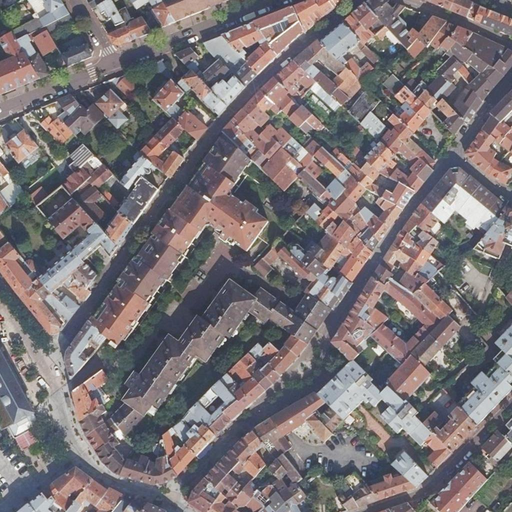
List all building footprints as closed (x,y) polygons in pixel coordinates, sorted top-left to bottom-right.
[(0,0),(0,10),(2,14),(25,0),(0,0)] [(35,19),(12,32),(18,41),(45,27),(70,14),(60,0),(27,0),(37,13),(33,15),(35,19)] [(88,4),(91,10),(97,7),(107,0),(111,0),(113,3),(118,0),(94,0),(88,4)] [(118,46),(132,40),(118,12),(113,3),(111,0),(107,0),(97,7),(106,22),(111,19),(115,26),(120,24),(122,29),(118,31),(108,36),(113,44),(118,46)] [(153,10),(164,27),(165,27),(175,22),(161,0),(130,0),(136,9),(150,2),(154,9),(153,10)] [(161,0),(175,22),(229,0),(161,0)] [(311,0),(293,8),(303,31),(304,33),(344,0),(311,0)] [(369,0),(366,3),(386,25),(386,26),(395,19),(395,20),(406,7),(398,4),(388,11),(385,8),(383,6),(389,1),(387,0),(369,0)] [(424,0),(449,10),(453,0),(424,0)] [(474,20),(480,5),(467,0),(453,0),(449,10),(474,20)] [(392,2),(385,8),(388,11),(398,4),(392,2)] [(359,9),(354,14),(368,29),(372,25),(377,29),(379,32),(386,25),(366,3),(359,9)] [(485,7),(480,5),(474,20),(511,35),(511,19),(509,18),(486,9),(485,7)] [(118,12),(132,40),(139,37),(151,32),(142,17),(135,21),(132,16),(130,17),(126,7),(118,12)] [(273,16),(254,23),(278,55),(303,31),(293,8),(273,16)] [(70,14),(45,27),(48,31),(50,35),(75,22),(70,14)] [(348,19),(343,23),(361,41),(364,44),(373,35),(372,34),(368,29),(354,14),(348,19)] [(419,39),(427,46),(428,48),(431,44),(447,22),(434,17),(420,36),(414,30),(409,35),(413,39),(408,44),(411,47),(419,39)] [(395,19),(386,26),(399,40),(407,33),(395,20),(395,19)] [(431,44),(438,50),(439,51),(443,47),(463,29),(449,23),(447,22),(431,44)] [(222,36),(258,74),(266,67),(278,55),(254,23),(222,36)] [(332,32),(320,42),(347,68),(362,82),(382,63),(379,60),(377,62),(378,64),(373,68),(371,65),(366,70),(367,71),(364,73),(351,58),(347,62),(342,56),(358,43),(361,41),(343,23),(332,32)] [(386,26),(386,25),(379,32),(376,35),(380,39),(385,34),(395,44),(399,40),(386,26)] [(18,41),(40,78),(46,76),(51,74),(37,52),(35,53),(27,40),(36,35),(37,37),(48,31),(45,27),(18,41)] [(463,29),(443,47),(450,52),(459,43),(467,47),(474,33),(468,31),(463,29)] [(48,31),(37,37),(34,39),(42,53),(51,48),(53,50),(58,48),(50,35),(48,31)] [(0,42),(11,59),(0,63),(0,94),(40,78),(18,41),(12,32),(0,38),(0,42)] [(399,40),(408,50),(411,47),(408,44),(413,39),(409,35),(407,33),(399,40)] [(459,43),(450,52),(454,55),(463,62),(466,61),(482,71),(480,75),(476,79),(471,85),(484,99),(511,64),(511,51),(509,49),(474,33),(467,47),(459,43)] [(213,40),(204,43),(209,52),(218,61),(231,73),(234,76),(245,87),(258,74),(222,36),(213,40)] [(411,47),(408,50),(415,58),(427,46),(419,39),(411,47)] [(311,46),(294,60),(317,82),(342,105),(350,97),(333,82),(314,65),(320,58),(339,75),(347,68),(320,42),(318,40),(311,46)] [(62,55),(69,66),(92,57),(93,51),(88,44),(62,55)] [(377,62),(379,60),(366,46),(362,50),(375,63),(377,62)] [(190,49),(175,55),(181,61),(191,71),(187,74),(177,83),(187,93),(192,89),(219,116),(222,113),(239,94),(245,87),(234,76),(227,84),(224,81),(226,79),(225,78),(231,73),(218,61),(202,74),(196,67),(199,65),(194,60),(198,57),(190,49)] [(441,74),(427,90),(440,103),(443,100),(456,87),(451,83),(455,79),(452,76),(458,70),(463,66),(452,58),(451,57),(445,63),(437,71),(441,74)] [(285,68),(275,78),(289,91),(292,87),(300,80),(306,86),(309,89),(317,82),(294,60),(285,68)] [(153,99),(173,117),(179,123),(186,113),(175,103),(184,93),(171,80),(172,78),(168,68),(161,61),(152,64),(170,81),(153,99)] [(178,64),(187,74),(191,71),(181,61),(178,64)] [(458,70),(467,81),(470,78),(467,74),(469,72),(463,66),(458,70)] [(362,82),(347,68),(339,75),(333,82),(350,97),(351,98),(364,84),(362,82)] [(400,81),(394,75),(385,83),(396,95),(406,86),(400,81)] [(122,76),(114,84),(125,95),(132,88),(122,76)] [(471,85),(476,79),(472,76),(470,78),(467,81),(471,85)] [(289,91),(275,78),(269,83),(262,90),(288,114),(286,117),(289,120),(290,119),(289,118),(300,108),(288,96),(291,94),(291,93),(289,91)] [(413,80),(406,86),(412,92),(419,85),(413,80)] [(412,92),(431,111),(437,106),(449,119),(443,124),(454,136),(459,129),(464,122),(465,124),(466,123),(451,108),(443,100),(440,103),(427,90),(420,84),(419,85),(412,92)] [(451,108),(466,123),(474,113),(484,99),(471,85),(451,108)] [(309,89),(306,86),(295,97),(299,100),(309,89)] [(400,118),(414,132),(431,111),(412,92),(406,86),(396,95),(396,96),(405,106),(403,108),(406,111),(400,118)] [(369,89),(349,112),(361,123),(371,112),(381,101),(369,89)] [(107,119),(118,130),(129,119),(122,113),(128,107),(110,90),(96,104),(109,117),(107,119)] [(288,114),(262,90),(252,99),(243,109),(254,120),(255,122),(265,112),(267,109),(269,111),(272,108),(279,115),(281,112),(286,117),(288,114)] [(493,116),(483,130),(490,136),(502,121),(504,119),(511,110),(511,120),(510,123),(508,126),(511,129),(511,127),(511,91),(509,95),(496,108),(491,113),(491,114),(491,115),(493,116)] [(50,118),(42,126),(48,133),(52,136),(60,145),(73,133),(63,123),(80,106),(70,95),(58,100),(65,107),(61,111),(63,114),(59,118),(60,118),(54,123),(50,118)] [(191,108),(190,109),(192,110),(198,115),(203,109),(196,101),(191,108)] [(381,101),(371,112),(386,126),(390,121),(396,127),(395,129),(402,135),(399,138),(431,169),(435,163),(409,138),(414,132),(400,118),(381,101)] [(80,106),(63,123),(73,133),(75,135),(81,130),(85,134),(104,116),(93,105),(86,112),(80,106)] [(289,118),(290,119),(300,127),(306,120),(312,114),(303,105),(300,108),(289,118)] [(254,120),(243,109),(237,115),(231,122),(271,161),(285,175),(293,182),(298,177),(304,170),(296,163),(292,158),(283,149),(271,137),(266,142),(259,135),(249,125),(254,120)] [(186,113),(179,123),(186,129),(197,139),(205,131),(207,129),(190,114),(187,112),(186,113)] [(371,112),(361,123),(367,128),(377,138),(387,127),(386,126),(371,112)] [(312,114),(306,120),(313,126),(315,128),(321,122),(312,114)] [(173,117),(157,135),(155,137),(166,148),(167,146),(171,144),(182,156),(187,151),(177,141),(183,136),(181,134),(186,129),(179,123),(173,117)] [(306,120),(300,127),(307,133),(313,126),(306,120)] [(490,136),(483,130),(472,145),(465,154),(484,172),(490,165),(493,158),(496,152),(489,147),(489,145),(494,140),(509,152),(510,152),(511,149),(511,127),(511,129),(508,126),(502,121),(490,136)] [(271,161),(231,122),(227,126),(222,131),(224,133),(252,161),(284,192),(293,182),(285,175),(271,161)] [(271,137),(283,149),(292,158),(303,147),(282,127),(271,137)] [(391,131),(381,142),(395,155),(400,151),(415,165),(411,170),(414,172),(424,182),(429,176),(433,171),(431,169),(399,138),(402,135),(395,129),(392,132),(391,131)] [(5,146),(19,163),(38,147),(24,130),(5,146)] [(264,130),(259,135),(266,142),(271,137),(264,130)] [(54,150),(60,145),(52,136),(48,133),(43,138),(54,150)] [(252,161),(224,133),(220,139),(207,157),(203,162),(204,164),(195,177),(184,191),(173,207),(171,209),(170,208),(152,233),(154,234),(151,238),(137,258),(135,257),(127,268),(118,281),(119,282),(110,294),(94,317),(92,317),(92,318),(90,321),(106,338),(112,342),(110,344),(116,348),(131,327),(132,327),(149,303),(147,302),(165,278),(166,279),(184,255),(183,253),(199,231),(201,232),(210,220),(218,226),(215,230),(222,235),(221,237),(233,245),(234,243),(247,252),(257,237),(268,222),(258,214),(259,211),(247,202),(245,205),(233,196),(233,192),(237,186),(235,184),(252,161)] [(167,146),(166,148),(155,137),(151,140),(145,146),(139,152),(142,155),(152,164),(160,170),(171,178),(178,168),(184,159),(174,151),(168,147),(167,146)] [(311,137),(303,147),(313,157),(315,155),(322,147),(311,137)] [(141,142),(135,148),(138,151),(139,152),(145,146),(141,142)] [(381,142),(365,158),(369,162),(381,173),(399,183),(415,192),(416,192),(424,182),(414,172),(409,177),(398,168),(395,169),(392,166),(396,162),(393,159),(396,156),(395,155),(381,142)] [(87,161),(94,155),(83,143),(70,156),(81,167),(87,161)] [(292,158),(296,163),(304,170),(312,162),(315,159),(313,157),(303,147),(292,158)] [(331,155),(322,147),(315,155),(325,164),(332,156),(331,155)] [(337,148),(331,155),(332,156),(343,166),(349,158),(337,148)] [(139,152),(138,151),(134,156),(134,160),(137,162),(142,155),(139,152)] [(98,159),(96,156),(94,155),(87,161),(90,164),(91,165),(98,159)] [(127,174),(120,183),(129,189),(131,187),(134,182),(139,186),(145,179),(142,177),(150,168),(158,174),(160,170),(152,164),(142,155),(137,162),(127,174)] [(332,156),(325,164),(338,177),(336,178),(325,190),(335,200),(346,188),(355,203),(367,189),(346,169),(343,166),(332,156)] [(361,170),(349,158),(343,166),(346,169),(367,189),(374,193),(378,186),(372,183),(362,170),(361,170)] [(490,165),(484,172),(489,176),(507,185),(509,182),(511,180),(511,167),(499,162),(493,158),(490,165)] [(137,162),(134,160),(125,172),(127,174),(137,162)] [(0,171),(3,176),(4,176),(9,172),(0,161),(0,171)] [(83,170),(90,164),(87,161),(81,167),(82,168),(83,170)] [(312,162),(304,170),(308,174),(316,166),(312,162)] [(381,173),(369,162),(362,170),(372,183),(381,173)] [(113,175),(103,164),(89,176),(90,177),(87,180),(96,190),(113,175)] [(316,166),(308,174),(315,181),(323,172),(316,166)] [(89,176),(83,170),(82,168),(61,185),(70,194),(87,180),(90,177),(89,176)] [(482,222),(491,229),(505,213),(503,211),(506,206),(509,202),(501,196),(498,199),(470,176),(469,176),(458,168),(451,168),(446,173),(422,204),(438,220),(449,207),(453,210),(458,203),(474,215),(482,222)] [(335,200),(325,190),(315,181),(308,174),(304,170),(298,177),(315,192),(314,193),(329,208),(324,213),(315,203),(306,213),(329,233),(345,248),(345,247),(364,264),(372,254),(376,248),(379,242),(360,212),(357,207),(355,203),(346,188),(335,200)] [(12,185),(16,181),(9,172),(4,176),(12,185)] [(134,182),(131,187),(135,191),(119,213),(134,225),(147,207),(159,190),(145,179),(139,186),(134,182)] [(96,190),(87,180),(70,194),(73,198),(97,223),(102,218),(105,215),(93,202),(101,195),(96,190)] [(26,194),(27,193),(16,181),(12,185),(0,194),(10,208),(26,194)] [(415,192),(399,183),(393,193),(386,189),(385,190),(381,197),(403,209),(415,192)] [(378,186),(374,193),(379,196),(381,197),(385,190),(378,186)] [(106,191),(101,195),(113,206),(117,202),(106,191)] [(0,215),(10,208),(0,194),(0,215)] [(397,216),(403,209),(381,197),(379,196),(377,198),(379,200),(377,203),(386,212),(380,218),(365,207),(364,209),(360,212),(370,227),(379,242),(397,216)] [(97,223),(73,198),(48,219),(65,238),(82,223),(91,233),(74,248),(84,260),(87,257),(102,245),(111,256),(118,246),(105,231),(103,230),(97,223)] [(413,216),(403,229),(412,238),(416,234),(420,228),(423,231),(418,236),(420,237),(418,240),(419,241),(418,244),(430,254),(438,243),(427,233),(438,220),(422,204),(413,216)] [(476,247),(499,258),(505,244),(511,228),(511,209),(506,206),(503,211),(505,213),(491,229),(486,236),(476,247)] [(449,207),(438,220),(442,223),(453,210),(449,207)] [(134,225),(119,213),(105,231),(118,246),(126,236),(134,225)] [(482,222),(474,215),(470,219),(478,226),(482,222)] [(106,222),(102,218),(97,223),(103,230),(107,227),(104,224),(106,222)] [(295,223),(277,240),(339,298),(341,300),(342,300),(349,289),(353,283),(352,282),(342,276),(337,283),(327,275),(330,271),(318,260),(325,251),(318,245),(316,243),(307,254),(297,245),(308,235),(307,235),(295,223)] [(398,237),(393,245),(405,253),(423,265),(430,254),(418,244),(414,248),(411,246),(415,241),(412,238),(403,229),(398,237)] [(19,254),(0,231),(0,268),(19,295),(35,283),(34,283),(31,279),(25,273),(26,272),(24,270),(14,258),(19,254)] [(345,248),(329,233),(318,245),(325,251),(318,260),(330,271),(331,269),(333,266),(342,254),(349,260),(339,273),(342,276),(352,282),(363,266),(364,264),(350,251),(345,247),(345,248)] [(277,240),(262,257),(263,258),(269,265),(279,255),(304,278),(306,278),(308,277),(311,280),(315,280),(305,291),(310,295),(331,308),(339,298),(277,240)] [(399,266),(407,271),(415,276),(417,273),(423,265),(405,253),(393,245),(389,252),(384,260),(398,268),(399,266)] [(84,260),(74,248),(70,251),(44,274),(39,278),(56,296),(74,313),(79,307),(65,292),(63,292),(58,287),(64,282),(68,286),(70,285),(84,301),(90,293),(72,275),(86,263),(84,260)] [(39,278),(44,274),(41,269),(39,270),(40,268),(32,259),(28,259),(22,252),(19,254),(29,265),(31,268),(36,274),(39,278)] [(269,265),(263,258),(255,265),(266,277),(273,268),(269,265)] [(434,266),(438,271),(444,266),(438,260),(436,259),(434,261),(437,264),(434,266)] [(96,275),(86,263),(72,275),(90,293),(91,291),(88,289),(92,283),(99,274),(98,273),(96,275)] [(376,272),(372,278),(385,286),(390,279),(413,293),(425,283),(427,281),(422,277),(417,273),(415,276),(407,271),(401,281),(392,276),(393,274),(380,265),(376,272)] [(423,265),(417,273),(422,277),(428,269),(423,265)] [(333,266),(331,269),(337,275),(339,273),(333,266)] [(31,279),(36,274),(31,268),(26,272),(25,273),(31,279)] [(56,296),(39,278),(34,283),(35,283),(19,295),(50,334),(62,329),(64,327),(56,317),(59,315),(66,325),(74,313),(56,296)] [(413,293),(390,279),(385,286),(372,278),(366,288),(359,298),(369,305),(364,312),(369,315),(365,322),(375,330),(369,336),(389,354),(397,360),(402,365),(410,356),(421,367),(442,346),(430,334),(442,322),(413,293)] [(331,308),(310,295),(294,317),(260,293),(256,298),(232,281),(204,319),(200,316),(179,345),(169,337),(141,376),(135,372),(125,386),(131,390),(122,401),(125,404),(111,418),(119,429),(124,435),(130,429),(140,420),(150,408),(155,412),(194,358),(204,364),(222,338),(227,341),(246,314),(263,325),(267,320),(290,334),(291,335),(292,335),(308,343),(334,310),(331,308)] [(425,283),(413,293),(442,322),(430,334),(442,346),(461,327),(449,316),(454,311),(425,283)] [(359,298),(343,324),(358,346),(364,340),(365,340),(369,336),(375,330),(365,322),(369,315),(364,312),(369,305),(359,298)] [(90,321),(88,319),(87,320),(89,322),(77,338),(68,351),(65,360),(70,380),(89,358),(81,351),(88,343),(97,349),(101,344),(106,338),(90,321)] [(459,408),(477,426),(507,394),(506,393),(511,387),(511,322),(493,344),(505,355),(485,376),(481,372),(471,384),(475,387),(457,405),(459,408)] [(338,332),(332,342),(333,343),(350,362),(353,360),(363,351),(358,346),(343,324),(338,332)] [(297,358),(308,343),(292,335),(291,335),(280,349),(269,362),(280,376),(295,360),(297,358)] [(251,403),(266,390),(247,366),(254,359),(256,357),(258,355),(261,359),(267,353),(263,349),(258,344),(233,367),(237,371),(245,380),(240,385),(231,376),(227,373),(220,379),(236,395),(222,407),(233,419),(251,403)] [(277,379),(280,376),(269,362),(280,349),(278,348),(269,344),(263,349),(267,353),(261,359),(265,363),(263,365),(261,367),(273,383),(277,379)] [(0,349),(0,391),(16,422),(34,412),(22,389),(0,349)] [(402,365),(397,360),(393,365),(398,369),(384,382),(386,385),(405,401),(430,375),(428,373),(421,367),(410,356),(402,365)] [(269,387),(273,383),(261,367),(254,359),(247,366),(266,390),(269,387)] [(330,408),(342,419),(361,400),(364,403),(366,400),(372,406),(379,398),(387,406),(378,415),(395,433),(400,427),(418,445),(424,440),(431,432),(421,423),(415,417),(413,415),(417,411),(405,401),(386,385),(380,392),(369,382),(372,380),(353,360),(350,362),(346,365),(317,394),(315,393),(325,403),(330,408)] [(237,371),(233,367),(227,373),(231,376),(237,371)] [(88,381),(84,384),(89,395),(99,387),(99,386),(109,379),(103,369),(93,377),(88,381)] [(233,419),(222,407),(236,395),(220,379),(190,409),(216,436),(224,429),(233,419)] [(84,384),(73,392),(76,404),(80,420),(95,410),(89,395),(84,384)] [(89,395),(95,410),(102,405),(105,403),(101,398),(105,394),(99,387),(89,395)] [(0,406),(10,425),(16,422),(0,391),(0,406)] [(271,418),(283,436),(307,421),(314,429),(312,431),(324,443),(331,435),(329,433),(342,419),(330,408),(323,415),(322,416),(318,412),(319,410),(320,410),(319,408),(325,403),(315,393),(289,408),(271,418)] [(101,416),(105,423),(110,419),(104,405),(106,403),(105,403),(102,405),(106,411),(101,416)] [(95,410),(80,420),(82,426),(86,436),(105,423),(101,416),(106,411),(102,405),(95,410)] [(0,419),(2,424),(10,425),(0,406),(0,419)] [(421,423),(431,432),(452,452),(464,439),(477,426),(459,408),(449,418),(453,421),(442,432),(437,428),(443,422),(432,412),(421,423)] [(184,441),(196,455),(203,447),(214,435),(216,436),(190,409),(184,416),(186,418),(194,426),(190,429),(185,423),(184,424),(182,422),(181,420),(173,427),(176,431),(184,441)] [(10,425),(16,436),(40,423),(34,412),(16,422),(10,425)] [(105,423),(86,436),(91,443),(96,451),(115,438),(116,439),(119,437),(120,439),(121,438),(124,436),(124,435),(119,429),(111,418),(110,419),(105,423)] [(269,451),(276,460),(281,454),(289,448),(282,436),(283,436),(271,418),(263,423),(262,424),(257,426),(252,431),(260,441),(262,441),(262,442),(269,438),(275,446),(269,451)] [(173,465),(177,475),(185,467),(196,455),(184,441),(182,442),(177,447),(172,435),(174,433),(176,431),(173,427),(163,435),(165,439),(165,441),(168,448),(170,454),(173,465)] [(182,442),(184,441),(176,431),(174,433),(182,442)] [(255,452),(256,451),(264,445),(262,442),(262,441),(260,441),(252,431),(248,434),(244,438),(255,452)] [(497,461),(511,446),(504,437),(499,431),(498,431),(491,438),(482,447),(483,448),(484,449),(482,451),(488,456),(486,458),(495,467),(499,463),(497,461)] [(431,432),(424,440),(425,441),(434,449),(427,458),(436,467),(437,468),(444,461),(452,452),(431,432)] [(115,438),(96,451),(104,462),(106,464),(114,472),(120,475),(128,462),(115,448),(120,444),(118,442),(116,439),(115,438)] [(256,475),(265,465),(256,451),(255,452),(244,438),(230,452),(217,465),(227,474),(228,473),(230,471),(232,469),(238,474),(244,468),(254,477),(256,475)] [(128,462),(120,475),(154,485),(165,483),(177,475),(173,465),(170,454),(168,448),(165,441),(165,439),(160,441),(160,444),(159,444),(158,444),(157,445),(156,445),(156,446),(155,447),(155,448),(154,449),(154,450),(154,451),(154,452),(155,453),(156,454),(157,455),(158,456),(158,458),(156,469),(149,467),(152,457),(149,456),(141,454),(139,462),(129,459),(128,462)] [(133,452),(129,459),(139,462),(141,454),(133,452)] [(401,453),(390,464),(395,469),(403,476),(416,488),(422,481),(425,477),(401,453)] [(276,460),(269,469),(277,478),(278,477),(286,472),(294,483),(286,488),(298,503),(303,499),(306,496),(296,485),(302,480),(289,464),(281,454),(276,460)] [(458,511),(487,480),(469,462),(441,492),(430,495),(426,500),(438,511),(458,511)] [(227,474),(217,465),(217,464),(211,470),(210,471),(206,478),(211,483),(215,487),(221,493),(226,497),(228,499),(230,501),(232,502),(243,490),(246,486),(241,481),(239,484),(228,473),(227,474)] [(42,492),(42,493),(48,501),(52,497),(64,511),(66,511),(93,480),(76,467),(69,473),(42,492)] [(277,478),(269,469),(265,473),(274,483),(271,485),(270,487),(278,494),(280,495),(281,497),(290,511),(300,511),(296,505),(298,503),(286,488),(278,477),(277,478)] [(337,500),(347,511),(359,507),(373,503),(380,500),(369,488),(358,477),(354,472),(349,476),(343,479),(349,488),(349,487),(353,495),(347,498),(344,493),(337,500)] [(373,486),(369,488),(380,500),(396,495),(411,490),(416,488),(403,476),(392,480),(390,474),(382,477),(369,482),(373,486)] [(262,488),(270,487),(266,483),(256,475),(254,477),(248,484),(246,486),(243,490),(251,497),(252,495),(257,489),(262,488)] [(246,486),(248,484),(241,477),(239,479),(241,481),(246,486)] [(211,483),(206,478),(205,478),(195,489),(194,491),(189,502),(204,511),(207,511),(221,493),(215,487),(208,495),(203,491),(211,483)] [(106,494),(108,491),(93,480),(66,511),(77,511),(78,511),(77,511),(83,503),(87,499),(91,502),(96,506),(106,494)] [(215,487),(211,483),(203,491),(208,495),(215,487)] [(278,494),(270,487),(262,488),(264,490),(271,500),(278,494)] [(111,511),(121,499),(125,495),(116,491),(109,488),(108,491),(106,494),(96,506),(100,510),(98,511),(111,511)] [(264,490),(262,488),(257,489),(252,495),(256,498),(264,490)] [(256,498),(252,495),(251,497),(243,490),(232,502),(238,508),(243,506),(245,504),(254,511),(253,511),(239,511),(236,510),(233,511),(259,511),(265,507),(264,506),(256,498)] [(271,500),(264,490),(256,498),(264,506),(271,500)] [(42,493),(28,505),(35,511),(64,511),(52,497),(48,501),(42,493)] [(165,511),(166,511),(158,507),(147,503),(142,500),(138,498),(132,496),(126,493),(125,495),(121,499),(111,511),(165,511)] [(238,508),(232,502),(230,501),(228,503),(227,505),(225,503),(223,501),(226,497),(221,493),(207,511),(233,511),(236,510),(238,508)] [(280,495),(278,494),(271,500),(273,503),(281,497),(280,495)] [(289,511),(290,511),(281,497),(273,503),(266,508),(269,511),(289,511)] [(311,511),(303,499),(298,503),(296,505),(300,511),(311,511)] [(413,511),(408,503),(397,507),(386,511),(387,511),(413,511)]
